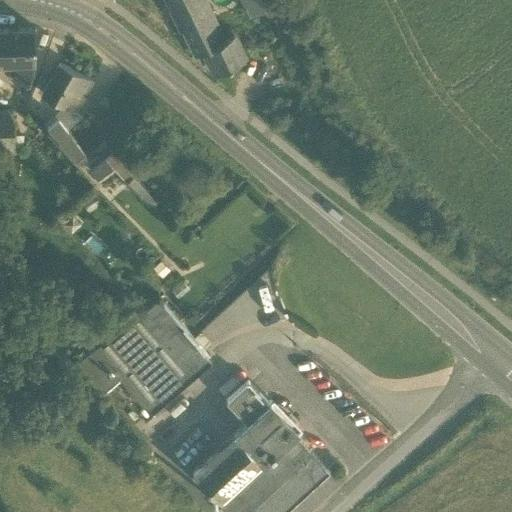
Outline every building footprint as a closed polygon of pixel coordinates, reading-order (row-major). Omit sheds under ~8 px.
[(167,0),(163,0),(170,15),(174,13),(167,0)] [(225,37),(207,0),(167,0),(174,13),(170,15),(183,29),(195,53),(204,49),(203,48),(225,37)] [(280,0),(239,0),(249,20),(282,4),(280,0)] [(0,61),(18,61),(34,61),(33,26),(0,26),(0,61)] [(204,49),(215,72),(245,58),(233,33),(225,37),(203,48),(204,49)] [(62,102),(65,104),(66,102),(70,104),(72,99),(69,97),(76,85),(83,74),(61,59),(43,91),(62,102)] [(29,80),(34,61),(18,61),(18,80),(29,80)] [(83,74),(76,85),(85,96),(93,81),(83,74)] [(78,108),(85,96),(76,85),(69,97),(72,99),(70,104),(66,102),(65,104),(76,112),(78,108)] [(62,102),(54,112),(60,119),(66,127),(81,116),(78,112),(78,108),(76,112),(65,104),(62,102)] [(6,106),(0,106),(0,146),(14,146),(13,116),(6,106)] [(48,128),(75,158),(84,152),(66,127),(60,119),(48,128)] [(111,150),(105,155),(115,166),(126,180),(132,175),(111,150)] [(105,155),(90,166),(98,178),(115,166),(105,155)] [(132,175),(126,180),(150,207),(157,201),(132,175)] [(94,191),(81,201),(87,210),(101,199),(94,191)] [(119,377),(143,405),(205,352),(159,297),(76,359),(100,393),(119,377)] [(226,400),(246,422),(248,421),(268,403),(247,380),(226,400)] [(268,403),(248,421),(275,451),(294,434),(298,431),(297,430),(296,431),(270,403),(271,402),(270,401),(268,403)] [(276,452),(275,451),(248,421),(246,422),(192,472),(221,503),(257,469),(276,452)] [(276,452),(257,469),(287,508),(328,471),(294,434),(275,451),(276,452)] [(228,511),(283,511),(287,508),(257,469),(221,503),(228,511)]
